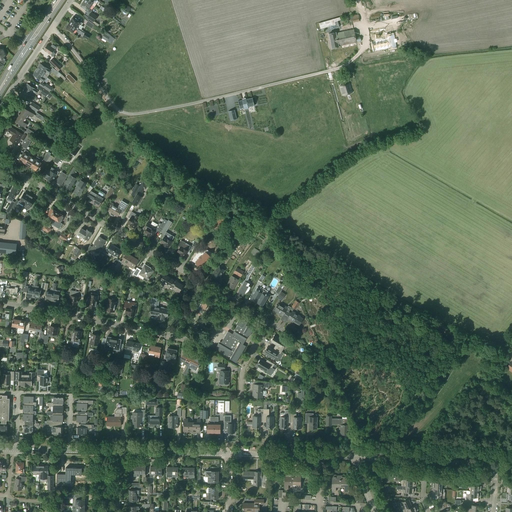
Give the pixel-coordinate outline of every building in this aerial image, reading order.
[(90,12),(92,10),(94,7),(84,1),(81,6),(90,12)] [(93,22),(97,16),(92,13),(90,15),(88,18),(93,22)] [(78,28),(82,23),(73,17),(70,22),(78,28)] [(78,28),(70,22),(66,28),(73,33),(75,29),(83,35),(83,36),(85,38),(88,34),(78,28)] [(355,37),(354,30),(336,33),(336,32),(329,34),(332,48),(339,47),(338,46),(356,42),(361,41),(360,36),(355,37)] [(112,43),(115,39),(105,32),(102,38),(107,41),(108,40),(109,41),(108,43),(111,44),(112,43)] [(386,39),(372,42),(374,51),(397,47),(394,35),(386,36),(386,39)] [(52,55),(54,52),(53,51),(54,49),(48,45),(44,51),(47,53),(48,54),(50,55),(51,54),(52,55)] [(96,72),(101,67),(93,58),(88,63),(96,72)] [(59,71),(62,68),(53,59),(49,62),(59,71)] [(51,71),(41,64),(37,69),(44,74),(46,71),(50,74),(51,72),(57,75),(56,76),(59,78),(62,75),(59,73),(59,72),(53,68),(51,71)] [(44,82),(46,79),(48,77),(44,74),(37,69),(34,75),(44,82)] [(45,85),(41,83),(40,85),(50,92),(52,88),(47,84),(45,85)] [(36,94),(38,91),(28,84),(24,90),(31,94),(32,91),(36,94)] [(350,84),(340,87),(343,95),(352,92),(350,84)] [(46,97),(49,93),(39,86),(37,88),(42,91),(40,93),(46,97)] [(30,102),(32,99),(29,97),(31,94),(24,90),(20,95),(30,102)] [(248,109),(248,107),(254,106),(252,98),(238,101),(240,109),(244,108),(244,110),(248,109)] [(37,112),(40,108),(32,102),(29,107),(37,112)] [(32,118),(34,114),(20,105),(18,108),(18,109),(16,112),(25,118),(27,115),(32,118)] [(230,120),(237,119),(235,110),(228,111),(230,120)] [(25,118),(16,112),(14,116),(13,115),(11,119),(25,128),(27,124),(23,122),(25,118)] [(103,122),(96,129),(99,132),(98,134),(100,136),(104,132),(102,130),(107,126),(103,122)] [(16,131),(10,127),(7,131),(13,135),(10,141),(17,145),(23,135),(16,130),(16,131)] [(107,135),(106,136),(109,138),(108,139),(112,143),(118,135),(114,132),(110,137),(107,135)] [(25,164),(30,156),(32,154),(26,150),(20,160),(25,164)] [(90,151),(86,157),(91,161),(96,155),(90,151)] [(31,167),(37,157),(35,156),(34,158),(30,156),(25,164),(31,167)] [(37,171),(43,161),(37,157),(31,167),(37,171)] [(72,176),(76,169),(73,167),(71,171),(68,176),(70,177),(69,180),(68,180),(64,187),(69,190),(76,179),(72,176)] [(47,170),(43,176),(46,178),(47,179),(47,180),(49,181),(50,181),(52,182),(57,175),(54,173),(55,170),(52,168),(51,171),(50,172),(47,170)] [(62,172),(59,177),(65,181),(68,176),(62,172)] [(78,186),(74,193),(79,196),(83,189),(86,184),(81,180),(82,179),(80,177),(79,179),(78,181),(80,183),(78,186)] [(18,187),(15,186),(14,187),(13,186),(11,190),(12,191),(7,199),(12,202),(20,189),(17,188),(18,187)] [(111,188),(105,197),(108,200),(114,190),(112,188),(111,188)] [(98,195),(97,194),(94,192),(91,190),(86,199),(88,201),(92,204),(98,195)] [(99,207),(104,198),(104,197),(105,195),(105,194),(100,191),(97,194),(98,195),(92,204),(96,206),(99,207)] [(22,208),(24,206),(30,196),(25,193),(17,205),(22,208)] [(132,203),(136,206),(142,197),(137,194),(132,203)] [(29,209),(35,199),(30,196),(24,206),(22,208),(24,206),(29,209)] [(122,213),(127,205),(122,202),(118,208),(113,204),(113,203),(111,202),(108,206),(110,208),(108,211),(111,213),(110,213),(111,214),(113,216),(114,216),(115,215),(117,217),(120,212),(122,213)] [(53,222),(55,219),(59,213),(52,209),(48,215),(52,218),(51,221),(53,222)] [(135,228),(139,222),(138,222),(140,218),(136,215),(132,212),(128,217),(130,218),(127,223),(131,225),(130,225),(135,228)] [(60,223),(64,216),(59,213),(55,219),(60,223)] [(160,228),(163,230),(168,221),(165,219),(162,224),(160,223),(158,225),(153,222),(151,224),(148,223),(146,227),(147,228),(144,233),(152,238),(155,232),(156,233),(159,229),(160,228)] [(163,230),(161,232),(165,234),(166,232),(172,222),(168,220),(168,221),(163,230)] [(87,231),(82,228),(78,235),(82,237),(81,238),(85,240),(85,239),(88,240),(90,236),(90,237),(92,234),(91,233),(91,232),(87,230),(87,231)] [(174,237),(166,232),(165,234),(164,236),(163,238),(164,238),(161,243),(164,244),(164,245),(168,248),(172,241),(171,241),(174,237)] [(98,253),(106,240),(99,237),(93,247),(91,246),(90,246),(87,251),(90,253),(92,250),(98,253)] [(180,248),(177,252),(180,254),(180,255),(185,257),(187,253),(188,254),(192,247),(195,248),(199,242),(195,240),(192,246),(181,240),(178,246),(180,247),(180,248)] [(16,251),(17,244),(0,242),(0,252),(16,254),(16,251)] [(112,254),(117,247),(111,243),(106,251),(112,254)] [(73,254),(71,257),(76,260),(78,257),(82,250),(77,247),(73,254)] [(117,258),(118,257),(122,250),(117,247),(112,254),(115,256),(115,257),(117,258)] [(101,261),(106,253),(103,251),(98,259),(101,261)] [(202,251),(195,260),(200,263),(197,267),(204,273),(212,261),(211,260),(212,258),(202,251)] [(128,265),(133,257),(127,253),(122,262),(119,260),(116,266),(113,270),(115,271),(116,271),(121,264),(122,265),(123,264),(124,263),(128,265)] [(221,264),(226,258),(222,255),(217,262),(221,264)] [(133,268),(138,260),(133,257),(128,265),(126,268),(128,269),(130,266),(133,268)] [(154,271),(150,269),(151,268),(145,264),(141,270),(137,268),(133,274),(137,277),(139,275),(144,278),(143,280),(147,282),(154,271)] [(249,278),(252,272),(255,267),(252,265),(240,284),(243,285),(239,292),(243,295),(244,293),(245,293),(247,292),(248,291),(249,290),(250,289),(250,288),(251,287),(249,286),(251,282),(246,279),(248,277),(249,278)] [(219,280),(225,270),(218,266),(212,276),(219,280)] [(241,277),(244,272),(237,268),(234,273),(241,277)] [(125,285),(134,272),(131,271),(124,281),(119,278),(118,281),(122,284),(123,284),(125,285)] [(168,289),(171,284),(174,280),(164,274),(160,281),(163,283),(162,285),(168,289)] [(234,289),(239,280),(232,276),(227,285),(234,289)] [(174,280),(171,284),(168,289),(171,285),(174,287),(173,288),(179,292),(183,285),(174,280)] [(11,289),(8,288),(7,293),(17,294),(18,288),(22,288),(23,283),(13,282),(13,284),(12,284),(11,289)] [(28,289),(26,296),(33,297),(35,286),(36,283),(34,283),(34,286),(32,286),(32,289),(28,288),(28,289)] [(35,286),(33,297),(40,298),(41,290),(38,290),(38,287),(37,287),(37,283),(36,283),(35,286)] [(280,284),(275,292),(279,295),(284,286),(280,284)] [(59,302),(61,291),(56,290),(56,287),(53,286),(53,288),(52,289),(54,290),(52,301),(59,302)] [(265,289),(261,287),(260,289),(258,287),(254,294),(255,295),(254,295),(253,295),(253,296),(253,297),(253,298),(252,300),(257,303),(265,289)] [(52,301),(54,290),(52,289),(53,288),(51,288),(50,292),(47,291),(45,299),(52,301)] [(266,301),(270,294),(267,293),(268,291),(265,289),(257,303),(261,306),(262,304),(263,303),(264,303),(265,303),(265,302),(265,301),(266,301)] [(79,292),(71,290),(70,295),(71,296),(70,303),(71,304),(72,304),(73,304),(77,305),(79,297),(78,297),(79,292)] [(282,301),(286,294),(281,292),(277,298),(282,301)] [(91,307),(96,308),(98,296),(98,294),(91,293),(91,294),(90,297),(88,297),(87,303),(89,303),(88,307),(89,307),(89,308),(91,308),(91,307)] [(107,303),(108,303),(106,310),(107,311),(108,311),(109,312),(110,311),(114,312),(116,304),(115,304),(115,302),(116,299),(113,298),(112,299),(108,298),(107,303)] [(209,301),(204,299),(200,307),(205,310),(209,301)] [(300,303),(296,300),(292,307),(296,309),(300,303)] [(134,316),(136,309),(134,309),(136,303),(126,301),(124,307),(127,308),(126,314),(129,314),(129,315),(130,316),(132,316),(134,316)] [(277,305),(274,310),(280,313),(279,314),(283,316),(283,315),(286,317),(289,312),(291,308),(289,306),(288,308),(284,305),(283,307),(279,304),(278,306),(277,305)] [(167,318),(169,310),(152,306),(151,314),(158,316),(157,321),(159,321),(160,322),(161,322),(163,322),(165,322),(166,317),(167,318)] [(289,312),(286,317),(288,318),(288,319),(291,321),(291,320),(299,325),(303,319),(295,314),(296,314),(292,312),(291,313),(289,312)] [(215,349),(222,353),(228,357),(229,355),(232,357),(230,359),(236,363),(246,346),(243,345),(248,336),(250,336),(254,330),(246,325),(248,322),(240,318),(236,324),(238,325),(234,331),(235,332),(234,335),(228,332),(223,340),(229,343),(227,346),(220,341),(215,349)] [(20,333),(20,331),(24,331),(26,321),(19,320),(18,327),(17,333),(20,333)] [(41,331),(43,324),(39,324),(39,323),(37,322),(35,333),(34,336),(37,336),(38,331),(41,331)] [(50,334),(49,336),(56,337),(58,327),(57,327),(55,326),(54,327),(51,326),(49,333),(50,334)] [(80,339),(82,332),(81,332),(80,331),(78,331),(74,330),(72,338),(73,338),(72,345),(80,347),(81,339),(80,339)] [(91,344),(90,349),(93,349),(93,350),(94,350),(94,349),(97,350),(100,335),(99,335),(99,334),(97,334),(96,335),(92,334),(91,341),(92,342),(91,344)] [(282,351),(285,347),(282,345),(284,341),(275,335),(271,342),(277,345),(276,348),(282,351)] [(112,348),(114,337),(110,336),(110,337),(107,337),(106,345),(102,344),(101,349),(107,351),(108,348),(112,348)] [(122,355),(123,348),(119,347),(121,339),(118,339),(118,338),(114,337),(112,348),(116,349),(116,352),(118,353),(118,354),(122,355)] [(134,342),(127,341),(125,354),(131,356),(131,354),(134,342)] [(138,353),(140,343),(134,342),(131,354),(134,355),(134,352),(138,353)] [(159,358),(161,347),(150,345),(149,353),(156,354),(155,357),(159,358)] [(268,347),(264,354),(274,359),(278,362),(282,355),(280,354),(282,351),(279,349),(276,348),(274,351),(268,347)] [(166,358),(167,358),(167,360),(172,361),(173,359),(175,360),(177,350),(172,350),(172,348),(169,348),(169,349),(168,349),(166,358)] [(181,358),(180,360),(184,363),(184,364),(187,366),(185,370),(188,371),(190,367),(188,367),(189,366),(189,362),(193,355),(185,351),(181,358)] [(189,366),(188,367),(190,367),(193,369),(197,371),(201,363),(199,362),(201,359),(193,355),(189,362),(189,366)] [(267,363),(261,360),(257,366),(266,372),(269,367),(272,369),(274,364),(268,361),(267,363)] [(161,361),(159,371),(165,372),(167,362),(161,361)] [(225,369),(225,365),(218,365),(218,369),(221,369),(221,371),(220,383),(229,384),(229,378),(228,378),(228,376),(229,376),(229,371),(225,371),(225,369)] [(37,370),(37,379),(40,379),(40,385),(40,386),(41,386),(41,387),(46,387),(46,386),(48,386),(48,383),(50,383),(50,378),(48,378),(48,376),(43,376),(44,370),(37,370)] [(298,370),(295,376),(303,381),(304,379),(304,374),(298,370)] [(14,378),(14,372),(7,371),(7,372),(8,372),(7,375),(3,375),(3,377),(2,377),(1,377),(0,378),(0,379),(0,380),(1,381),(2,381),(3,381),(3,384),(3,385),(4,385),(4,386),(9,386),(9,385),(11,385),(10,385),(10,378),(14,378)] [(25,386),(25,375),(22,375),(22,372),(15,372),(16,372),(15,378),(19,379),(19,385),(21,385),(21,386),(25,386)] [(36,373),(36,372),(29,372),(29,375),(25,375),(25,386),(29,386),(29,385),(31,385),(31,386),(32,386),(32,379),(35,379),(36,373)] [(138,372),(136,382),(144,384),(146,374),(138,372)] [(269,388),(269,382),(260,382),(259,385),(254,384),(253,397),(263,398),(263,396),(265,396),(266,395),(267,392),(266,391),(263,391),(263,387),(269,388)] [(9,404),(10,399),(7,398),(7,395),(0,395),(0,403),(6,404),(6,403),(7,403),(7,404),(9,404)] [(36,406),(36,403),(33,402),(33,397),(24,396),(24,402),(27,403),(27,405),(27,406),(33,406),(36,406)] [(47,403),(47,406),(53,406),(60,406),(60,404),(63,404),(63,398),(54,397),(54,401),(52,401),(52,403),(47,403)] [(93,404),(93,401),(80,400),(80,403),(77,403),(77,409),(82,409),(82,411),(86,411),(86,410),(87,410),(87,404),(93,404)] [(9,414),(9,405),(6,405),(6,404),(0,403),(0,414),(5,415),(5,414),(9,414)] [(36,415),(36,411),(33,411),(33,406),(27,406),(27,405),(24,405),(23,411),(26,411),(26,414),(33,414),(33,415),(36,415)] [(53,406),(53,412),(47,412),(47,415),(53,415),(60,415),(60,412),(63,412),(63,406),(60,406),(53,406)] [(126,414),(127,408),(122,408),(122,409),(118,409),(116,411),(115,418),(107,417),(107,421),(107,425),(121,426),(121,415),(122,415),(122,414),(126,414)] [(156,408),(156,416),(147,415),(147,418),(149,418),(149,426),(148,426),(160,426),(160,416),(163,416),(163,408),(156,408)] [(181,417),(181,408),(177,408),(177,416),(169,416),(169,427),(177,427),(177,417),(181,417)] [(263,421),(263,414),(263,409),(258,409),(258,416),(253,416),(252,427),(260,427),(260,420),(263,421)] [(274,428),(274,417),(269,417),(269,409),(263,409),(263,414),(263,421),(266,421),(266,428),(274,428)] [(145,418),(145,410),(142,410),(142,412),(133,412),(133,426),(141,426),(142,418),(145,418)] [(291,414),(291,410),(287,410),(287,412),(285,412),(285,417),(280,417),(280,428),(287,428),(287,421),(290,421),(291,414)] [(347,425),(347,419),(345,419),(346,412),(337,411),(337,415),(342,415),(342,419),(333,419),(333,425),(340,425),(340,434),(350,435),(350,430),(349,429),(349,425),(347,425)] [(93,416),(93,413),(80,412),(80,416),(77,415),(77,421),(81,422),(81,423),(86,423),(86,422),(87,422),(87,416),(93,416)] [(318,425),(318,421),(317,421),(317,417),(313,417),(313,414),(305,413),(305,421),(309,422),(309,429),(311,429),(311,430),(315,430),(315,429),(317,429),(317,425),(318,425)] [(7,416),(5,416),(5,415),(0,414),(0,420),(1,420),(1,423),(6,423),(7,420),(9,421),(9,415),(7,415),(7,416)] [(36,423),(36,420),(33,420),(33,415),(33,414),(26,414),(23,414),(23,420),(26,420),(26,423),(36,423)] [(301,428),(301,417),(296,417),(296,414),(291,414),(290,421),(293,421),(293,428),(301,428)] [(53,415),(53,421),(47,420),(47,424),(60,424),(60,421),(63,421),(63,415),(60,415),(53,415)] [(224,415),(224,429),(228,429),(228,433),(229,433),(229,435),(233,435),(233,433),(234,433),(235,422),(231,422),(231,416),(224,415)] [(188,422),(188,419),(185,419),(185,422),(184,422),(184,432),(188,432),(189,431),(192,432),(193,422),(188,422)] [(192,432),(192,434),(196,434),(196,432),(200,433),(201,422),(200,422),(200,419),(197,419),(197,422),(193,422),(192,432)] [(36,423),(26,423),(26,426),(23,426),(23,432),(27,432),(27,434),(32,434),(32,432),(33,432),(33,427),(39,427),(39,423),(36,423)] [(60,427),(60,424),(47,424),(43,424),(43,425),(43,427),(53,427),(52,433),(54,433),(54,434),(58,434),(58,433),(62,433),(63,427),(60,427)] [(93,428),(93,425),(80,424),(80,428),(77,427),(76,434),(81,434),(81,435),(85,435),(85,434),(87,434),(87,428),(93,428)] [(43,466),(43,465),(40,465),(40,466),(39,466),(39,474),(39,479),(48,479),(48,470),(46,470),(46,466),(43,466)] [(57,474),(57,484),(57,483),(59,483),(59,484),(71,485),(71,474),(82,475),(82,468),(66,468),(65,475),(57,475),(58,474),(57,474)] [(267,485),(267,477),(262,476),(262,472),(244,472),(243,479),(255,479),(255,485),(261,485),(267,485)] [(292,484),(293,473),(288,473),(288,472),(285,472),(284,489),(288,489),(288,484),(292,484)] [(300,489),(301,473),(297,473),(293,473),(292,484),(297,484),(297,489),(300,489)] [(25,477),(25,475),(22,474),(22,476),(20,476),(19,479),(16,479),(14,489),(22,490),(23,481),(25,481),(26,477),(25,477)] [(340,487),(340,476),(336,476),(336,475),(332,475),(332,491),(336,491),(336,487),(340,487)] [(348,492),(348,475),(344,475),(344,476),(340,476),(340,487),(344,487),(344,492),(348,492)] [(409,478),(395,477),(395,481),(398,481),(399,480),(402,480),(402,486),(405,487),(414,487),(414,486),(416,486),(416,482),(415,482),(415,481),(409,481),(409,478)] [(432,487),(432,488),(442,489),(442,486),(443,486),(443,483),(445,483),(446,480),(439,480),(439,483),(433,482),(433,483),(431,483),(431,487),(432,487)] [(481,491),(481,486),(480,486),(474,485),(474,482),(462,481),(462,484),(469,485),(469,488),(470,488),(470,491),(479,492),(479,491),(481,491)] [(415,493),(416,488),(414,488),(414,487),(405,487),(405,490),(401,489),(401,495),(408,496),(408,493),(414,493),(415,493)] [(432,489),(431,489),(430,494),(432,494),(438,495),(438,498),(444,498),(445,492),(444,492),(444,489),(442,489),(432,488),(432,489)] [(479,498),(479,492),(470,491),(470,494),(466,494),(466,500),(473,500),(473,497),(479,498)] [(85,506),(85,500),(76,499),(76,498),(75,498),(75,494),(64,494),(63,497),(73,497),(73,506),(85,506)] [(264,504),(264,500),(256,499),(256,504),(243,503),(243,511),(259,511),(259,504),(264,504)] [(412,507),(409,500),(400,503),(403,511),(416,511),(417,511),(418,510),(416,506),(415,507),(415,506),(412,507)]
